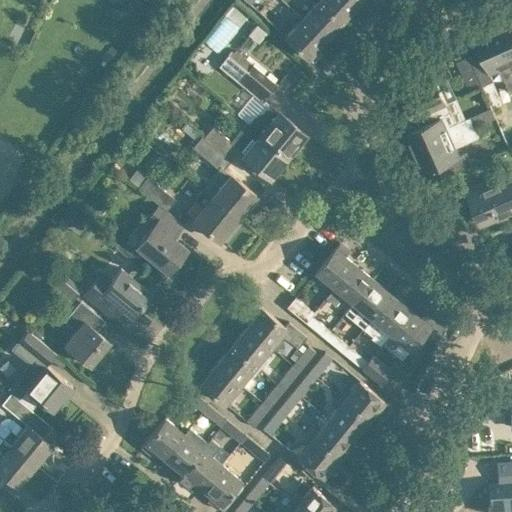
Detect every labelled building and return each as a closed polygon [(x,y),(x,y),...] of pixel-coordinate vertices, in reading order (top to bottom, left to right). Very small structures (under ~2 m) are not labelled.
[(302,18),(324,39),(341,21),(318,0),(302,18)] [(318,0),(341,21),(357,3),(353,0),(318,0)] [(235,5),(206,41),(222,54),(242,30),(257,41),(266,29),(235,5)] [(316,48),(324,39),(302,18),(285,36),(313,62),(322,53),(316,48)] [(511,18),(493,27),(511,69),(511,18)] [(500,68),(510,92),(511,91),(511,69),(493,27),(473,36),(482,57),(472,61),(482,85),(494,80),(490,72),(500,68)] [(247,70),(252,64),(235,50),(230,56),(228,54),(218,65),(253,94),(262,102),(264,100),(272,90),(247,70)] [(482,85),(472,61),(469,56),(457,61),(470,91),(482,85)] [(272,90),(277,84),(252,64),(247,70),(272,90)] [(420,83),(399,92),(411,118),(421,113),(445,102),(445,103),(447,102),(433,69),(417,76),(420,83)] [(426,124),(405,133),(414,153),(474,126),(474,125),(470,116),(450,125),(446,116),(450,114),(445,102),(421,113),(426,124)] [(257,111),(249,121),(252,124),(261,132),(260,133),(288,154),(306,133),(269,103),(268,104),(261,112),(257,111)] [(247,120),(231,140),(239,148),(245,152),(243,154),(255,164),(270,176),(288,154),(260,133),(261,132),(252,124),(249,121),(247,120)] [(239,148),(212,125),(205,134),(195,126),(192,129),(229,159),(230,159),(239,148)] [(474,126),(414,153),(423,173),(444,164),(449,175),(472,164),(467,153),(459,156),(455,147),(479,136),(474,126)] [(192,146),(220,169),(229,159),(192,129),(186,135),(195,142),(192,146)] [(511,172),(496,180),(497,183),(468,195),(481,224),(511,210),(511,172)] [(217,189),(208,181),(203,188),(212,196),(237,217),(256,194),(230,173),(217,189)] [(145,176),(137,186),(158,204),(163,208),(172,197),(145,176)] [(193,218),(219,239),(237,217),(212,196),(203,188),(194,198),(203,206),(193,218)] [(172,236),(183,223),(163,208),(158,204),(147,217),(154,223),(136,245),(167,270),(186,247),(172,236)] [(340,241),(315,271),(334,285),(353,262),(345,255),(349,249),(340,241)] [(122,242),(118,248),(134,262),(139,256),(122,242)] [(334,285),(325,296),(334,304),(342,293),(352,301),(371,277),(353,262),(334,285)] [(100,272),(84,293),(108,312),(116,302),(131,314),(150,291),(120,267),(110,280),(100,272)] [(70,300),(76,292),(64,282),(56,275),(57,273),(51,269),(44,279),(49,283),(70,300)] [(56,275),(64,282),(76,292),(81,286),(60,269),(57,273),(56,275)] [(353,301),(344,312),(362,327),(371,316),(390,292),(371,277),(352,301),(353,301)] [(371,316),(362,327),(372,335),(380,324),(389,331),(409,308),(390,292),(371,316)] [(304,321),(309,315),(312,311),(293,296),(285,305),(304,321)] [(91,365),(91,364),(110,341),(97,330),(105,320),(89,307),(80,300),(63,321),(76,331),(66,344),(65,343),(64,344),(91,365)] [(248,312),(254,317),(247,326),(270,345),(280,333),(297,347),(307,336),(288,321),(285,326),(256,302),(248,312)] [(389,331),(380,342),(390,350),(399,339),(410,348),(434,318),(424,311),(420,316),(409,308),(389,331)] [(304,321),(322,336),(328,330),(309,315),(304,321)] [(428,326),(425,329),(435,337),(443,327),(433,319),(428,326)] [(259,368),(266,359),(262,355),(270,345),(247,326),(231,345),(259,368)] [(17,342),(12,349),(31,365),(18,381),(27,388),(52,408),(62,396),(63,398),(73,386),(46,365),(56,352),(28,329),(19,339),(17,342)] [(328,330),(322,336),(342,352),(347,346),(328,330)] [(247,373),(251,376),(259,368),(231,345),(215,364),(239,383),(247,373)] [(296,360),(293,364),(299,370),(315,351),(308,345),(303,352),(296,360)] [(347,346),(342,352),(361,367),(366,361),(365,361),(347,346)] [(324,351),(309,370),(316,376),(331,357),(324,351)] [(372,353),(365,361),(366,361),(361,367),(380,383),(392,370),(372,353)] [(194,378),(223,402),(239,383),(215,364),(208,373),(202,368),(194,378)] [(293,364),(277,383),(284,388),(299,370),(293,364)] [(309,370),(293,389),(300,395),(316,376),(309,370)] [(345,387),(339,394),(373,422),(379,414),(374,410),(384,399),(359,379),(349,391),(345,387)] [(277,383),(262,402),(268,407),(284,388),(277,383)] [(183,394),(202,410),(208,403),(189,387),(183,394)] [(293,389),(278,409),(284,414),(300,395),(293,389)] [(11,392),(2,403),(22,420),(31,409),(19,399),(11,392)] [(362,426),(366,430),(373,422),(339,394),(332,403),(337,406),(328,417),(352,437),(362,426)] [(246,421),(253,426),(268,407),(262,402),(246,421)] [(227,418),(208,403),(202,410),(221,425),(227,418)] [(262,428),(269,434),(284,414),(278,409),(262,428)] [(4,417),(0,420),(0,435),(35,464),(52,443),(27,423),(24,427),(10,417),(7,416),(4,417)] [(155,448),(164,456),(184,432),(165,417),(141,447),(150,454),(155,448)] [(319,429),(314,425),(307,433),(342,460),(348,452),(343,448),(352,437),(328,417),(319,429)] [(227,418),(221,425),(240,441),(246,434),(227,418)] [(184,432),(164,456),(183,471),(206,443),(207,442),(188,427),(184,432)] [(335,468),(342,460),(307,433),(301,441),(306,444),(296,456),(321,476),(331,464),(335,468)] [(264,460),(270,453),(246,434),(240,441),(264,460)] [(0,469),(18,484),(35,464),(0,435),(0,469)] [(183,471),(178,477),(188,485),(192,479),(202,487),(222,463),(211,455),(219,445),(210,438),(207,442),(206,443),(183,471)] [(262,476),(269,481),(284,462),(287,458),(280,453),(262,476)] [(497,482),(487,483),(489,511),(511,511),(511,458),(496,460),(497,482)] [(216,508),(241,479),(222,463),(202,487),(212,495),(207,501),(216,508)] [(262,476),(246,495),(253,500),(269,481),(262,476)] [(302,496),(298,492),(291,500),(305,511),(330,511),(336,505),(312,485),(302,496)] [(246,495),(232,511),(243,511),(253,501),(253,500),(246,495)] [(305,511),(291,500),(285,508),(289,511),(305,511)]
